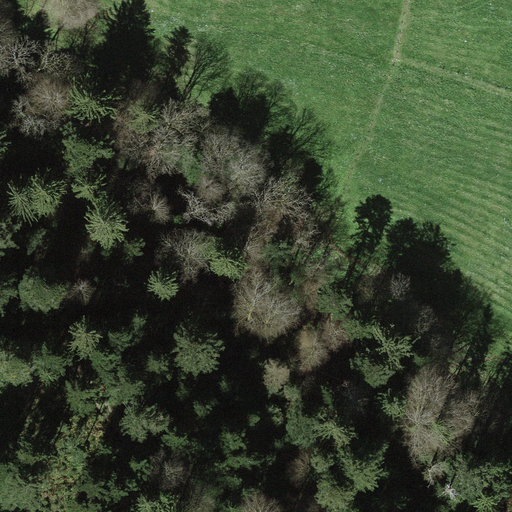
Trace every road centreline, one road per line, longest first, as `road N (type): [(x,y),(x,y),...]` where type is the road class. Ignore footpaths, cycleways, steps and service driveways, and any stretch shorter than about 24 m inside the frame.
road 1 (track): [(121,132),(511,322)]
road 2 (track): [(180,511),(78,378),(25,328),(0,322)]
